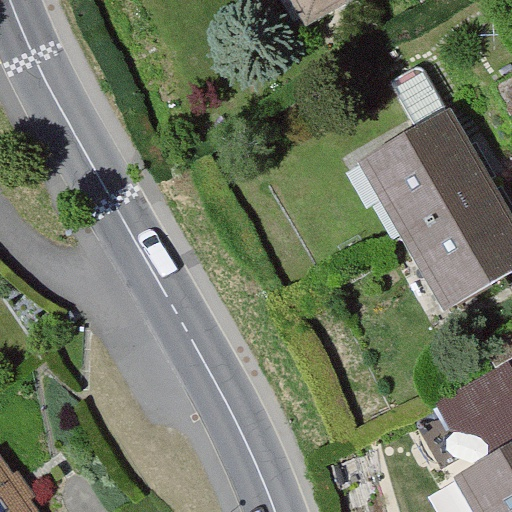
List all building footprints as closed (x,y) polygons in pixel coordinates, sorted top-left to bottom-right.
[(343,0),(287,0),(301,24),(343,0)] [(511,266),(511,235),(446,120),(363,167),(443,306),(511,266)] [(511,363),(511,362),(432,401),(463,463),(511,439),(511,363)] [(511,511),(511,457),(461,486),(475,511),(511,511)] [(0,511),(29,511),(0,471),(0,511)]
